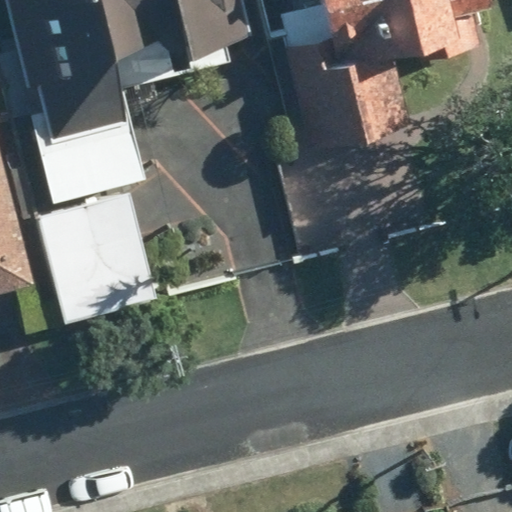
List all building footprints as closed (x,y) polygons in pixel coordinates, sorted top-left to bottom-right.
[(58,195),(150,171),(127,81),(228,55),(222,34),(256,24),(249,0),(11,0),(32,82),(42,79),(48,103),(36,107),(58,195)] [(285,16),(316,142),(416,118),(398,40),(425,34),(430,51),(487,38),(482,14),(467,18),(464,3),(478,0),(334,0),(336,4),(285,16)] [(287,176),(307,169),(298,143),(278,149),(287,176)] [(0,295),(32,287),(0,156),(0,295)] [(39,214),(65,316),(155,293),(129,191),(39,214)] [(325,194),(297,198),(301,228),(329,224),(325,194)]
